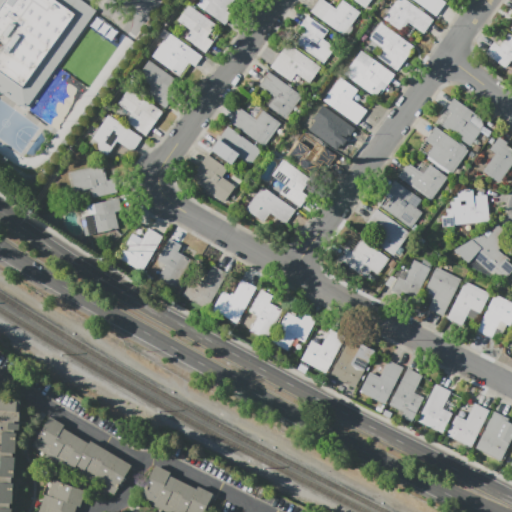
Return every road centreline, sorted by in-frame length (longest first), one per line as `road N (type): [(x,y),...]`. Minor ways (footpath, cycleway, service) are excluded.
road 1 (trunk): [(511,497),(116,289),(0,208)]
road 2 (trunk): [(0,244),(108,311),(484,511)]
road 3 (residential): [(511,386),(179,209),(167,197),(165,164)]
road 4 (residential): [(293,269),(485,0)]
road 5 (residential): [(165,164),(281,0)]
